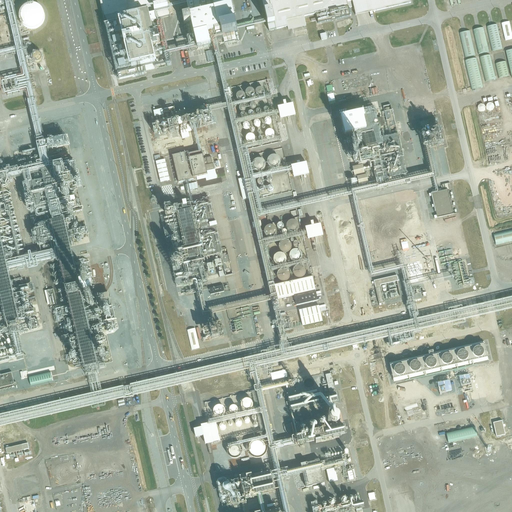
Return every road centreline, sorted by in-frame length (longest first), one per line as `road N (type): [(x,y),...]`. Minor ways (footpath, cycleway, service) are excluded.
road 1 (unknown): [(266,343),(236,191),(168,198),(158,192),(134,87)]
road 2 (unknown): [(372,435),(506,398),(487,292)]
road 3 (unknown): [(9,511),(5,480),(66,428),(165,399)]
road 4 (unknown): [(444,302),(417,185)]
